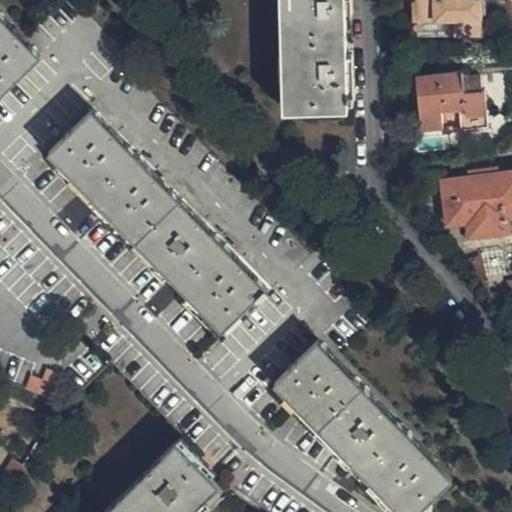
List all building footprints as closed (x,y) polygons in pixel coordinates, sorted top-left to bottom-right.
[(346,107),(342,0),(279,0),(282,109),(346,107)] [(409,0),(410,21),(450,21),(450,37),(480,35),(479,0),(409,0)] [(0,94),(41,55),(0,13),(0,94)] [(418,128),(439,127),(439,118),(484,115),(483,91),(480,91),(479,76),(461,78),(461,72),(414,75),(418,128)] [(266,285),(93,108),(49,150),(222,327),(266,285)] [(440,132),(485,129),(484,115),(439,118),(439,127),(440,132)] [(511,170),(443,179),(442,183),(444,200),(453,200),(454,214),(450,215),(450,225),(468,224),(469,236),(511,232),(511,170)] [(415,511),(453,476),(317,338),(273,380),(403,511),(415,511)] [(186,511),(217,482),(176,439),(101,511),(186,511)] [(15,479),(25,460),(16,455),(5,474),(14,479),(15,479)]
